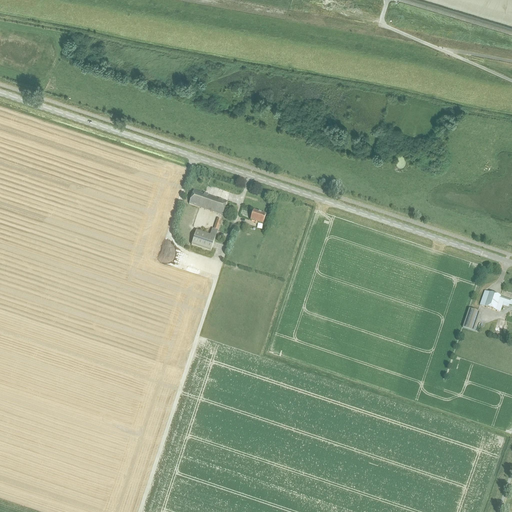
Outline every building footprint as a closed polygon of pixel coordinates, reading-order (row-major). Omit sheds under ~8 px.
[(223,216),(227,202),(194,191),(189,205),(223,216)] [(264,225),(267,215),(254,211),(251,220),(264,225)] [(196,231),(192,245),(211,252),(221,220),(218,219),(217,219),(214,229),(212,229),(210,236),(196,231)] [(511,305),(511,300),(485,291),(480,305),(500,312),(503,306),(508,307),(509,304),(511,305)] [(474,331),(480,313),(469,309),(462,328),(474,331)]
